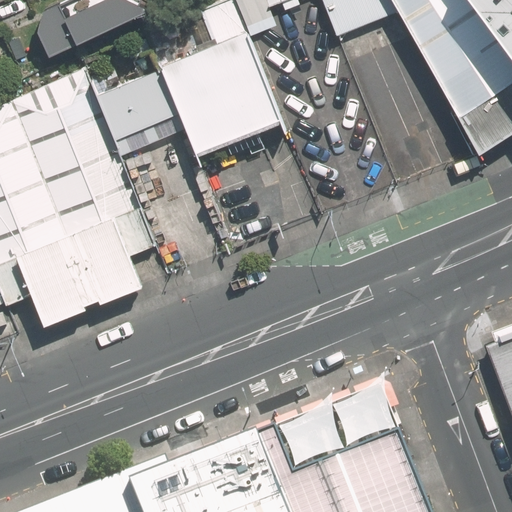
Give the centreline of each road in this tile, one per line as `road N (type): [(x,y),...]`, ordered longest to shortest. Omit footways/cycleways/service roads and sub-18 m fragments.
road 1 (primary): [(0,435),(405,277)]
road 2 (residential): [(405,277),(496,511)]
